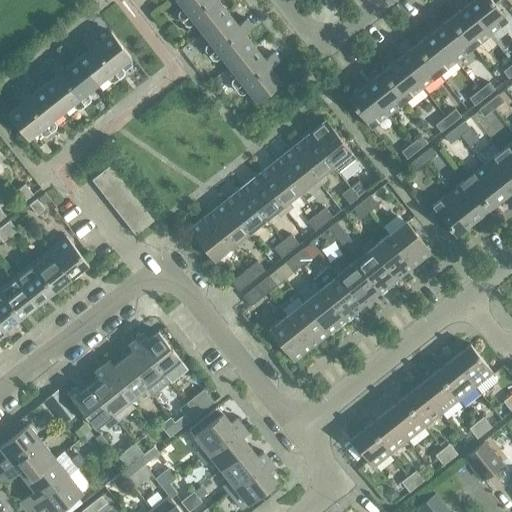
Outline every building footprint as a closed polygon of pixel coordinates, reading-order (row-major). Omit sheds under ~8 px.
[(176,0),(184,11),(202,33),(228,12),(218,0),(176,0)] [(492,0),(471,0),(467,4),(490,34),(508,20),(492,0)] [(467,4),(450,17),(473,47),(490,34),(467,4)] [(228,12),(202,33),(228,66),(254,46),(244,33),(252,27),(246,19),(238,25),(228,12)] [(450,17),(433,31),(456,61),(473,47),(450,17)] [(433,31),(416,44),(439,74),(456,61),(433,31)] [(76,59),(96,84),(109,74),(115,80),(122,75),(116,68),(131,57),(111,32),(97,42),(90,33),(82,40),(88,49),(76,59)] [(416,44),(399,57),(422,87),(439,74),(416,44)] [(254,46),(228,66),(255,101),(281,81),(271,67),(279,61),(272,53),(264,59),(254,46)] [(399,57),(382,71),(405,101),(422,87),(399,57)] [(76,59),(63,69),(56,61),(48,67),(55,76),(42,86),(62,111),(75,101),(81,107),(88,101),(83,95),(96,84),(76,59)] [(511,63),(503,71),(508,78),(511,75),(511,63)] [(382,71),(365,84),(388,114),(405,101),(382,71)] [(479,89),(484,97),(495,88),(489,81),(479,89)] [(365,84),(347,98),(370,128),(388,114),(365,84)] [(49,122),(53,118),(62,111),(42,86),(30,96),(23,87),(14,94),(21,102),(7,113),(27,139),(42,127),(47,134),(54,128),(49,122)] [(469,97),(474,105),(484,97),(479,89),(469,97)] [(504,100),(498,93),(488,101),(494,108),(504,100)] [(494,108),(488,101),(478,109),(484,116),(494,108)] [(445,116),(451,123),(461,115),(455,108),(445,116)] [(451,123),(445,116),(435,124),(441,131),(451,123)] [(464,119),(454,127),(460,135),(470,127),(464,119)] [(333,166),(351,152),(325,120),(308,133),(333,166)] [(460,135),(454,127),(444,135),(450,143),(460,135)] [(460,135),(468,145),(478,137),(470,127),(460,135)] [(323,174),(333,166),(308,133),(291,147),(321,185),(327,180),(323,174)] [(411,143),(417,150),(427,142),(421,135),(411,143)] [(511,139),(499,150),(511,166),(511,139)] [(417,150),(411,143),(401,151),(407,158),(417,150)] [(430,146),(420,154),(426,162),(436,154),(430,146)] [(274,160),(300,193),(310,185),(314,190),(321,185),(291,147),(274,160)] [(482,163),(506,194),(511,189),(511,166),(499,150),(482,163)] [(426,162),(420,154),(410,162),(416,170),(426,162)] [(257,174),(283,206),(287,212),(293,207),(289,201),(300,193),(274,160),(257,174)] [(466,177),(489,207),(506,194),(482,163),(466,177)] [(99,188),(117,173),(110,164),(91,179),(99,188)] [(99,188),(106,197),(124,183),(117,173),(99,188)] [(287,212),(283,206),(257,174),(240,187),(266,220),(276,212),(281,217),(287,212)] [(449,190),(473,220),(489,207),(466,177),(449,190)] [(350,186),(358,196),(367,189),(359,179),(350,186)] [(33,194),(25,183),(17,189),(25,200),(33,194)] [(106,197),(113,206),(132,192),(124,183),(106,197)] [(358,196),(350,186),(341,193),(349,203),(358,196)] [(266,220),(240,187),(223,201),(249,233),(266,220)] [(449,190),(431,204),(455,234),(473,220),(449,190)] [(44,192),(38,198),(43,204),(50,199),(44,192)] [(120,215),(139,201),(132,192),(113,206),(120,215)] [(369,211),(378,204),(370,194),(361,201),(369,211)] [(37,215),(45,208),(37,198),(29,204),(37,215)] [(120,215),(128,225),(146,210),(139,201),(120,215)] [(249,233),(223,201),(206,214),(232,247),(249,233)] [(361,201),(352,208),(360,218),(369,211),(361,201)] [(316,213),(324,223),(333,216),(325,206),(316,213)] [(146,210),(128,225),(135,234),(153,220),(146,210)] [(324,223),(316,213),(307,220),(315,230),(324,223)] [(232,247),(206,214),(188,228),(214,261),(232,247)] [(2,225),(10,236),(18,230),(9,219),(2,225)] [(387,233),(412,265),(430,251),(404,219),(387,233)] [(327,228),(335,238),(344,231),(336,221),(327,228)] [(10,236),(2,225),(0,226),(0,237),(3,241),(10,236)] [(327,228),(318,235),(327,245),(335,238),(327,228)] [(282,240),(290,250),(299,243),(291,233),(282,240)] [(365,241),(395,279),(412,265),(387,233),(376,241),(372,236),(365,241)] [(70,277),(88,263),(65,234),(48,248),(70,277)] [(290,250),(282,240),(273,247),(281,257),(290,250)] [(353,260),(378,292),(395,279),(365,241),(359,246),(364,251),(353,260)] [(53,290),(70,277),(48,248),(31,261),(53,290)] [(293,255),(301,265),(310,258),(302,248),(293,255)] [(301,265),(293,255),(285,261),(293,272),(301,265)] [(248,267),(256,277),(265,270),(257,260),(248,267)] [(331,268),(362,306),(378,292),(353,260),(342,268),(338,263),(331,268)] [(37,304),(53,290),(31,261),(14,275),(37,304)] [(231,282),(231,281),(238,291),(256,277),(248,267),(230,281),(231,282)] [(345,319),(362,306),(331,268),(325,273),(329,278),(319,287),(345,319)] [(260,281),(268,291),(277,284),(269,274),(260,281)] [(0,292),(20,317),(37,304),(14,275),(0,285),(0,292)] [(242,295),(250,305),(268,291),(260,281),(242,295)] [(302,300),(328,333),(345,319),(319,287),(302,300)] [(0,327),(3,330),(20,317),(0,292),(0,327)] [(285,314),(311,346),(328,333),(302,300),(285,314)] [(285,314),(268,327),(293,360),(311,346),(285,314)] [(164,373),(168,379),(171,382),(188,368),(158,330),(148,338),(143,332),(135,338),(164,373)] [(123,358),(147,387),(152,392),(168,379),(164,373),(135,338),(128,344),(133,350),(123,358)] [(453,358),(475,386),(493,372),(470,344),(453,358)] [(101,365),(130,400),(136,396),(141,401),(152,392),(147,387),(123,358),(114,365),(109,359),(101,365)] [(458,400),(475,386),(453,358),(436,371),(458,400)] [(123,406),(130,400),(101,365),(94,371),(99,377),(90,385),(119,420),(128,412),(123,406)] [(441,413),(458,400),(436,371),(419,385),(441,413)] [(75,386),(67,392),(96,428),(103,422),(109,428),(119,420),(90,385),(80,392),(75,386)] [(424,426),(441,413),(419,385),(402,398),(424,426)] [(214,401),(203,388),(186,402),(196,415),(214,401)] [(503,400),(511,411),(511,410),(511,395),(511,394),(503,400)] [(408,440),(424,426),(402,398),(385,411),(408,440)] [(66,401),(55,410),(64,422),(75,413),(66,401)] [(200,458),(242,424),(236,417),(230,422),(217,406),(188,429),(201,446),(195,451),(200,458)] [(368,425),(391,453),(408,440),(385,411),(368,425)] [(184,413),(174,421),(180,428),(189,420),(184,413)] [(174,421),(170,416),(160,424),(169,436),(180,428),(174,421)] [(492,426),(483,416),(476,422),(484,432),(492,426)] [(0,473),(43,440),(29,422),(0,445),(0,446),(7,455),(0,460),(0,473)] [(484,432),(476,422),(469,428),(477,438),(484,432)] [(83,423),(74,431),(79,438),(89,430),(83,423)] [(248,432),(242,424),(200,458),(205,464),(212,459),(220,469),(249,446),(242,437),(248,432)] [(368,425),(351,438),(373,467),(391,453),(368,425)] [(26,480),(56,457),(43,440),(0,473),(0,477),(4,483),(19,471),(26,480)] [(467,456),(484,478),(503,463),(486,441),(467,456)] [(450,459),(458,453),(449,442),(442,448),(450,459)] [(145,452),(150,459),(159,452),(154,445),(145,452)] [(256,455),(249,446),(220,469),(228,480),(221,485),(227,491),(269,458),(263,450),(256,455)] [(450,459),(442,448),(434,454),(443,465),(450,459)] [(79,452),(70,459),(77,468),(86,461),(79,452)] [(150,459),(145,452),(133,462),(138,469),(150,459)] [(25,509),(70,474),(56,457),(26,480),(34,489),(19,501),(25,509)] [(275,465),(269,458),(227,491),(241,509),(276,481),(268,471),(275,465)] [(138,469),(133,462),(120,471),(126,479),(138,469)] [(168,467),(154,478),(162,488),(169,482),(176,477),(168,467)] [(416,486),(424,480),(415,469),(408,475),(416,486)] [(117,486),(126,479),(120,471),(111,479),(117,486)] [(57,511),(83,491),(70,474),(25,509),(27,511),(36,511),(46,504),(51,511),(57,511)] [(416,486),(408,475),(401,481),(409,492),(416,486)] [(176,491),(169,482),(162,488),(170,497),(176,491)] [(387,488),(383,492),(390,501),(399,495),(394,489),(387,488)] [(202,500),(193,490),(180,500),(189,511),(202,500)] [(452,511),(435,491),(414,508),(417,511),(452,511)] [(91,502),(97,509),(107,502),(101,494),(91,502)] [(149,507),(153,511),(182,511),(175,503),(172,505),(164,496),(149,507)] [(93,511),(97,509),(91,502),(81,510),(82,511),(93,511)]
